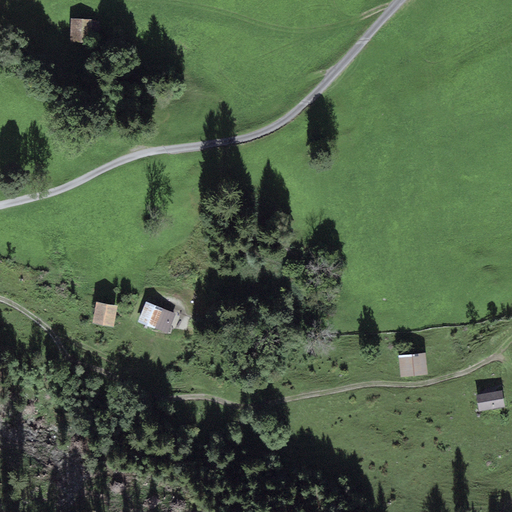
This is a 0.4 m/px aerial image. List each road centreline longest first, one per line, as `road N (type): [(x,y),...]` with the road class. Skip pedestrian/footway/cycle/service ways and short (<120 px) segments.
road 1 (track): [(0,298),(38,320),(67,357),(142,394),(248,407),(361,385),(420,384),(472,368),(511,340)]
road 2 (unclassified): [(0,205),(135,156),(261,133),(306,102),(401,0)]
